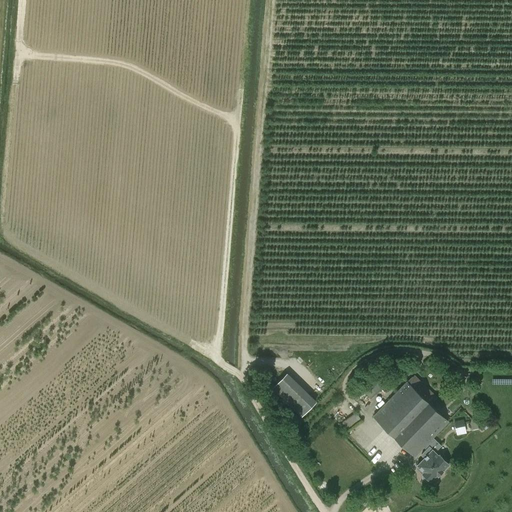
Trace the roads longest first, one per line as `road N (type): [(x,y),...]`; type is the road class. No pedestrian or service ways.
road 1 (unclassified): [(321,511),(241,386)]
road 2 (unknown): [(334,511),(374,477),(380,461),(377,435),(356,406)]
